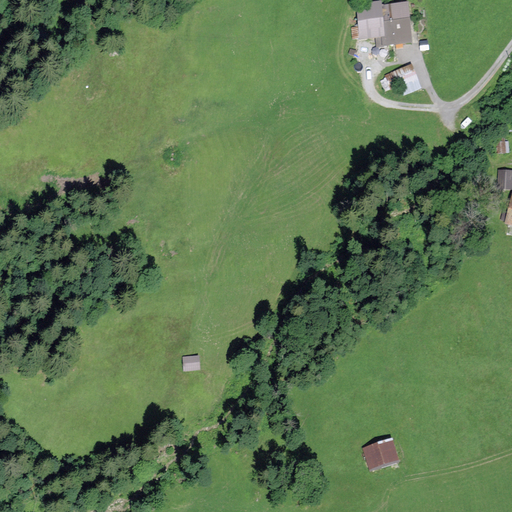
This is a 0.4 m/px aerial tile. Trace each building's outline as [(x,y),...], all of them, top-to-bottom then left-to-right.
[(377,39),(377,47),(411,44),(410,33),(406,33),(404,10),(407,10),(406,2),(398,3),(398,6),(380,8),(379,4),(357,6),(359,33),(360,40),(377,39)] [(118,45),(108,47),(109,56),(119,55),(118,45)] [(385,91),(414,80),(409,68),(386,77),(387,80),(381,82),(385,91)] [(505,154),(504,143),(497,143),(498,154),(505,154)] [(511,171),(502,173),(504,188),(511,186),(511,171)] [(511,210),(511,212),(505,210),(502,220),(511,222),(511,210)] [(196,358),(184,359),(185,370),(197,369),(196,358)] [(393,444),(366,451),(372,471),(399,463),(393,444)]
